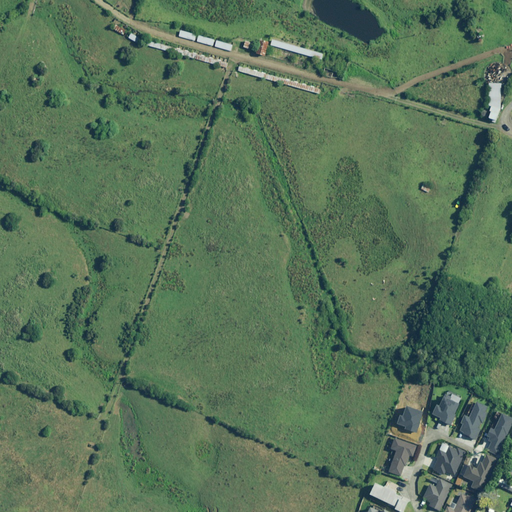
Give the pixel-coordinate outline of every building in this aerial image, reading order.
[(117,24),(114,29),(125,36),(128,31),(117,24)] [(196,41),(198,35),(182,30),(180,37),(196,41)] [(142,39),(132,33),(130,38),(139,43),(142,39)] [(199,35),(197,42),(214,46),(216,40),(199,35)] [(146,39),(145,45),(228,68),(229,63),(146,39)] [(324,53),(273,39),(272,45),(323,59),(324,53)] [(269,43),(261,40),(257,53),(265,56),(269,43)] [(234,45),(218,41),(216,47),(232,51),(234,45)] [(241,66),(239,70),(320,95),(322,90),(241,66)] [(502,84),(490,83),(489,106),(492,106),(490,111),(492,112),(489,118),(498,121),(502,108),(502,84)] [(424,184),(421,190),(428,194),(432,188),(424,184)] [(461,400),(448,394),(441,406),(439,405),(434,414),(442,418),(441,420),(451,425),(461,405),(459,403),(461,400)] [(491,410),(479,403),(471,418),(467,415),(462,424),(464,425),(461,431),(477,440),(483,429),(481,428),(491,410)] [(511,427),(511,417),(504,414),(496,430),(492,428),(488,436),(494,439),(489,449),(498,454),(511,427)] [(416,447),(393,439),(390,449),(395,451),(387,472),(401,477),(409,455),(412,456),(416,447)] [(432,470),(446,475),(447,471),(457,475),(458,472),(465,452),(450,446),(442,443),(432,470)] [(498,459),(487,454),(479,469),(471,465),(465,477),(474,481),(471,487),(482,492),(498,459)] [(511,470),(511,471),(507,479),(504,477),(500,485),(511,491),(511,470)] [(427,505),(439,511),(452,486),(438,479),(435,486),(429,483),(422,497),(430,500),(427,505)] [(408,498),(374,483),(368,495),(402,511),(408,498)] [(471,511),(477,500),(461,493),(453,510),(446,507),(444,511),(471,511)]
